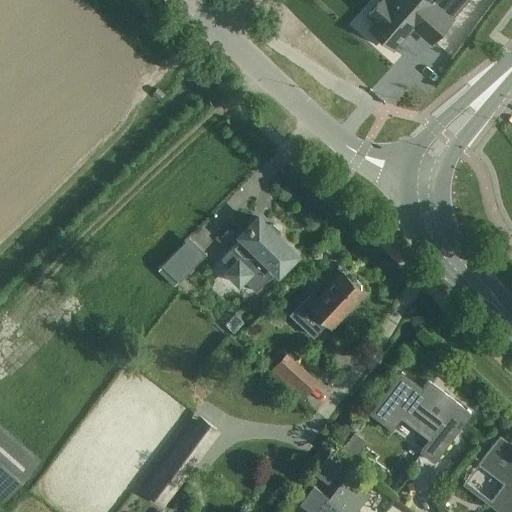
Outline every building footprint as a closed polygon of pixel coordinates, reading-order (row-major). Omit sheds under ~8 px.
[(449,19),(465,0),(430,0),(429,2),(427,0),(378,0),(367,13),(376,21),(370,29),(372,31),(370,33),(379,41),(381,39),(390,47),(404,32),(405,33),(413,24),(431,41),(450,20),(449,19)] [(265,224),(258,217),(241,234),(242,236),(221,258),(231,267),(227,272),(239,283),(243,279),(256,291),(277,269),(278,270),(295,253),(290,248),(288,250),(282,244),(284,243),(279,238),(279,230),(273,224),(265,224)] [(161,265),(157,269),(174,286),(178,282),(192,267),(175,250),(161,265)] [(352,281),(343,272),(315,301),(308,295),(290,315),(314,337),(328,323),(330,325),(363,291),(359,287),(359,284),(356,280),(352,281)] [(286,352),(269,371),(285,385),(302,367),(286,352)] [(422,387),(401,372),(371,412),(392,428),(403,414),(432,436),(421,450),(434,460),(470,413),(427,380),(422,387)] [(0,497),(4,501),(41,459),(0,422),(0,497)] [(511,511),(511,445),(499,435),(478,463),(504,483),(488,503),(499,511),(511,511)] [(181,436),(149,479),(171,495),(203,453),(181,436)] [(347,439),(341,447),(353,456),(359,448),(347,439)] [(320,462),(313,472),(327,483),(335,473),(342,463),(328,453),(320,462)] [(358,511),(357,510),(369,494),(357,484),(345,475),(328,497),(312,485),(298,504),(308,511),(358,511)]
